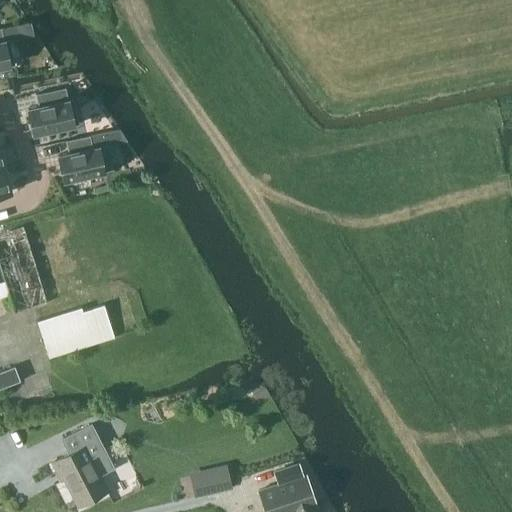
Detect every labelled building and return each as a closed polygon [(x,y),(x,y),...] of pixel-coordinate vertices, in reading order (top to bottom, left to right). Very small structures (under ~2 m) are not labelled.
[(0,68),(12,66),(11,65),(15,64),(10,39),(6,40),(5,38),(4,39),(1,28),(0,28),(0,68)] [(38,105),(26,107),(33,136),(75,126),(75,125),(79,124),(74,99),(70,99),(70,98),(68,98),(65,87),(35,94),(38,105)] [(68,151),(57,154),(63,182),(77,179),(78,181),(89,178),(89,176),(105,173),(105,171),(114,169),(108,144),(100,146),(99,145),(92,146),(90,135),(66,140),(68,151)] [(0,148),(0,170),(9,169),(4,148),(0,148)] [(9,169),(0,170),(0,193),(14,190),(9,169)] [(0,264),(5,281),(10,296),(15,313),(47,303),(23,227),(0,234),(0,264)] [(0,298),(10,296),(5,281),(0,282),(0,298)] [(114,337),(104,303),(82,311),(81,308),(38,322),(44,340),(49,358),(114,337)] [(15,366),(0,371),(0,388),(20,381),(15,366)] [(69,454),(52,462),(58,473),(61,472),(79,506),(107,492),(99,476),(115,468),(92,423),(79,429),(61,438),(69,454)] [(280,483),(304,475),(301,463),(276,471),(280,483)] [(227,468),(191,476),(195,495),(231,486),(227,468)] [(305,475),(258,490),(265,511),(316,511),(315,506),(316,506),(305,475)]
